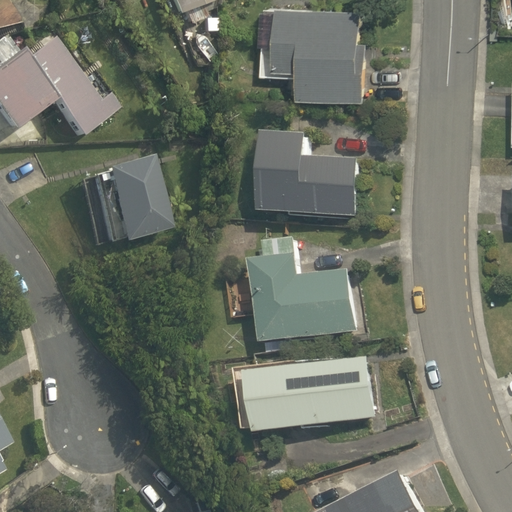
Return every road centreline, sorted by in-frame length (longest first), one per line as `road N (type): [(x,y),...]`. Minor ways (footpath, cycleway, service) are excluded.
road 1 (residential): [(447,0),(444,263),(464,381),(511,511)]
road 2 (residential): [(0,229),(101,420)]
